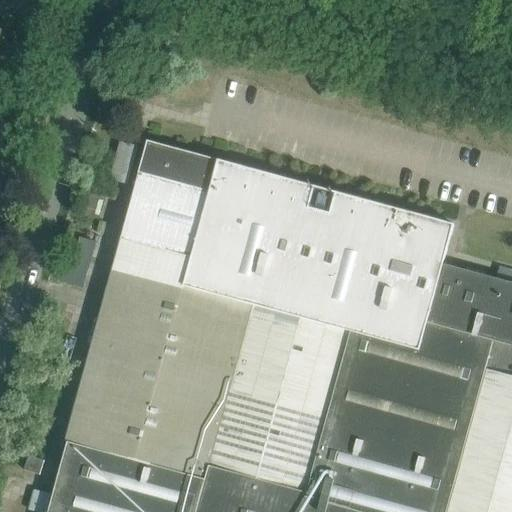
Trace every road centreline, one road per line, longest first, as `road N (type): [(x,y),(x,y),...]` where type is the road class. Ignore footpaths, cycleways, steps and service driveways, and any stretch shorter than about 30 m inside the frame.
road 1 (tertiary): [(0,359),(103,0)]
road 2 (unclassified): [(511,65),(269,0)]
